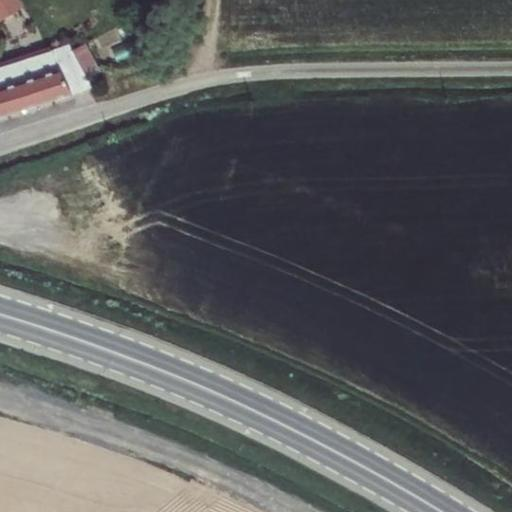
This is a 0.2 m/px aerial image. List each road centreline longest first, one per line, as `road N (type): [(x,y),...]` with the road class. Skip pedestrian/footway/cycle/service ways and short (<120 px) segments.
road 1 (residential): [(511,69),(300,70),(202,80),(0,144)]
road 2 (secondary): [(0,315),(226,399),(442,511)]
